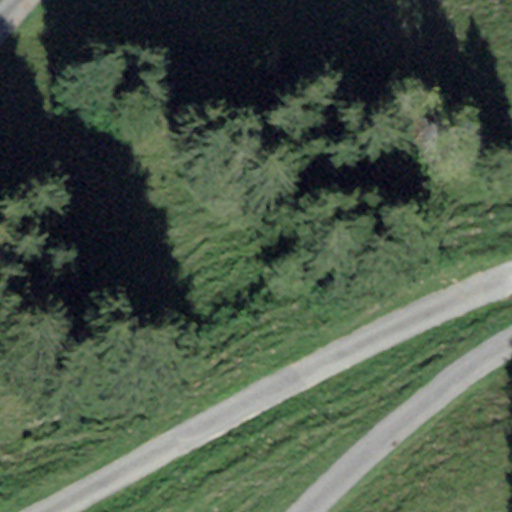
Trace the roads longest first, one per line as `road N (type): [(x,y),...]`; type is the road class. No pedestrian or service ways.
road 1 (track): [(59,511),(241,409),(511,283)]
road 2 (track): [(302,511),(484,364),(511,350)]
